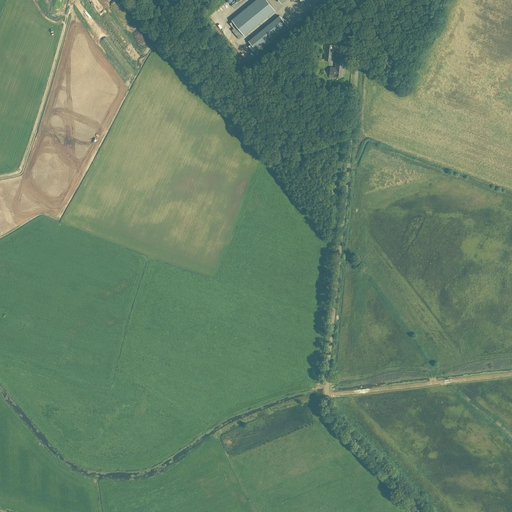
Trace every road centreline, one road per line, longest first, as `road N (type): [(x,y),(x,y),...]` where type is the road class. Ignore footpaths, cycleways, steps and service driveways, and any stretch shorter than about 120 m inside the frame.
road 1 (unclassified): [(425,511),(326,396),(363,0)]
road 2 (track): [(0,175),(19,172),(71,0)]
